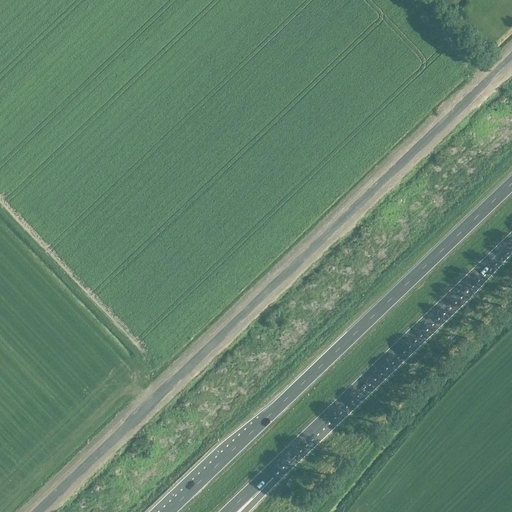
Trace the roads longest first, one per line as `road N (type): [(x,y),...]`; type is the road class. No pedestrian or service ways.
road 1 (unclassified): [(43,511),(511,59)]
road 2 (trunk): [(511,182),(168,511)]
road 3 (trunk): [(228,511),(511,244)]
